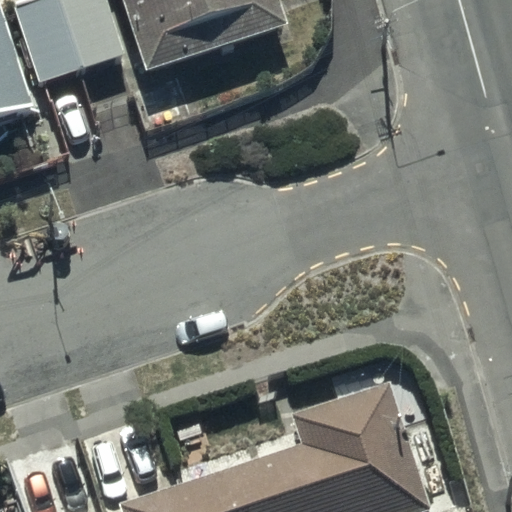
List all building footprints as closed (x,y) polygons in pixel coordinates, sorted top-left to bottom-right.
[(0,0),(0,122),(28,114),(0,22),(0,0)] [(55,0),(51,1),(73,76),(119,63),(100,0),(55,0)] [(269,0),(114,0),(140,78),(280,32),(269,0)] [(73,76),(51,1),(11,13),(34,88),(73,76)] [(301,461),(137,511),(425,511),(390,401),(292,432),(301,461)]
